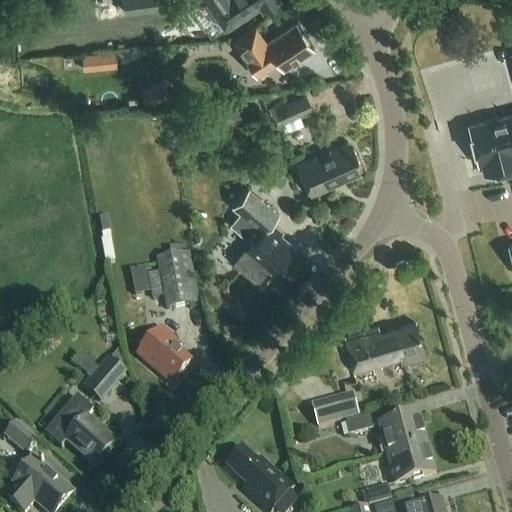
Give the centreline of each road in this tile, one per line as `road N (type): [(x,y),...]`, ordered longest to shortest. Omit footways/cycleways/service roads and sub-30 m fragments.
road 1 (tertiary): [(388,213),(128,511)]
road 2 (unclassified): [(511,491),(447,241),(388,213)]
road 3 (tertiary): [(360,23),(391,108),(388,213)]
